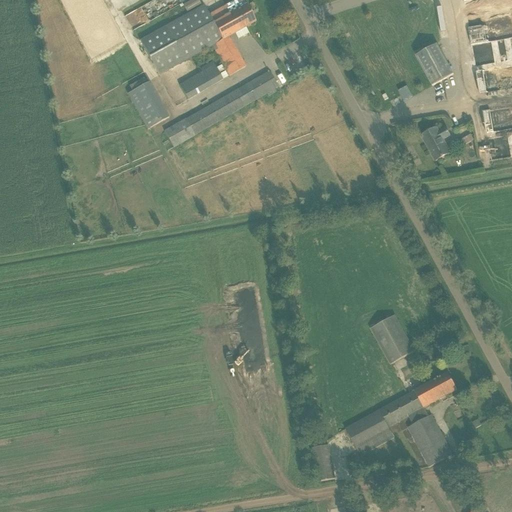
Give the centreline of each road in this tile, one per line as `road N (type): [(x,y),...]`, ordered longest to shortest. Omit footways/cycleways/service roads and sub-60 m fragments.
road 1 (unclassified): [(511,399),(294,0)]
road 2 (track): [(205,511),(511,464)]
